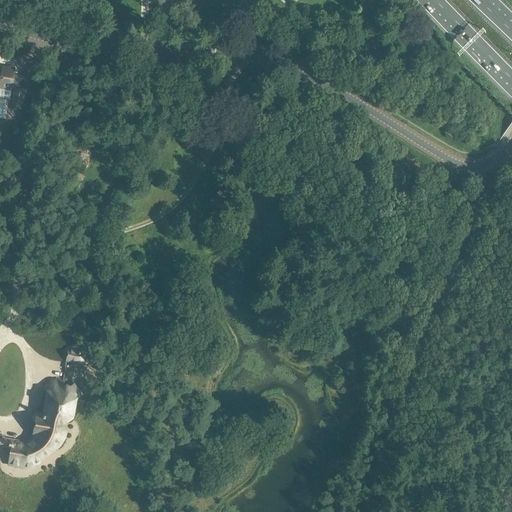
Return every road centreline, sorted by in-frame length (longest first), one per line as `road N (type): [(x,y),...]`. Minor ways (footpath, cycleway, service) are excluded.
road 1 (residential): [(478,166),(448,159),(348,96),(281,66),(209,50),(62,40)]
road 2 (residential): [(10,309),(20,192),(62,40)]
road 3 (unclassified): [(478,166),(481,194),(410,365)]
